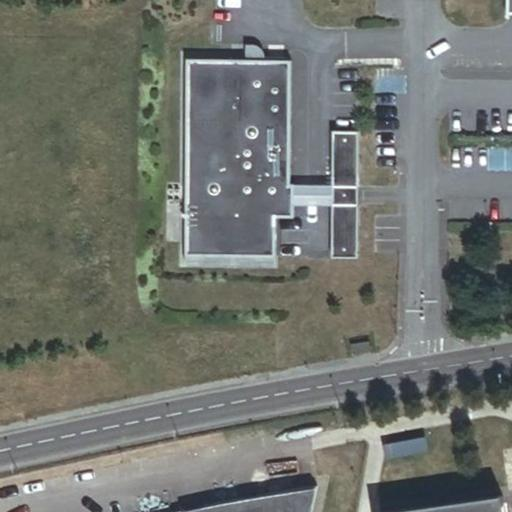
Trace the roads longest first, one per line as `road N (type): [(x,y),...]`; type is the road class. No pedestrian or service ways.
road 1 (residential): [(0,454),(194,411),(511,360)]
road 2 (unknown): [(326,41),(316,178)]
